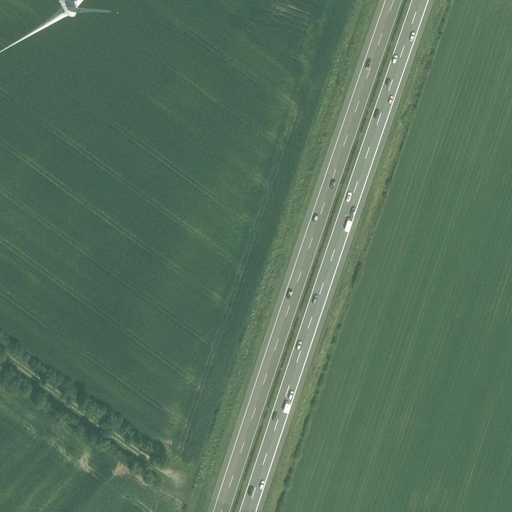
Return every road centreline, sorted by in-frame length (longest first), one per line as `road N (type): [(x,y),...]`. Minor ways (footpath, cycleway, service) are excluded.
road 1 (motorway): [(252,511),(425,0)]
road 2 (motorway): [(387,0),(214,511)]
road 3 (track): [(0,353),(165,476)]
